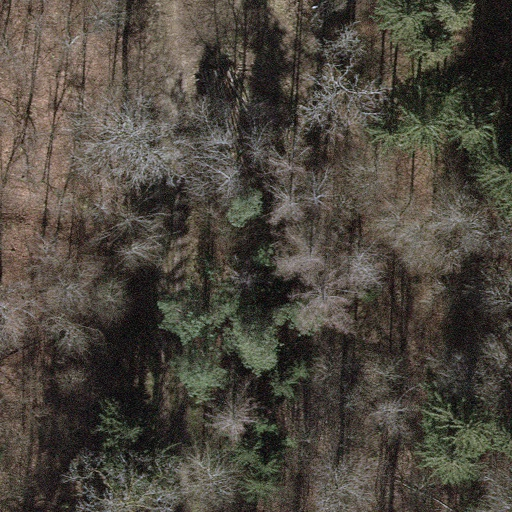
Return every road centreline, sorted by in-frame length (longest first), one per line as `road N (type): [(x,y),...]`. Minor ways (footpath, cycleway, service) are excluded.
road 1 (track): [(219,0),(186,51),(177,511)]
road 2 (track): [(270,0),(417,192),(511,211)]
